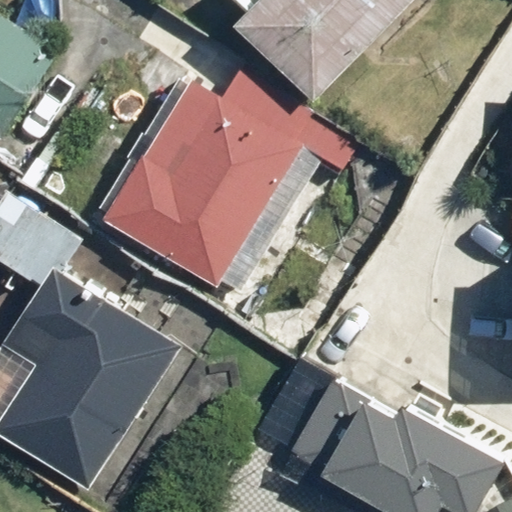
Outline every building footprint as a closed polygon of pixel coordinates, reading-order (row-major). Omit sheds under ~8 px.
[(1,0),(0,0),(0,129),(61,40),(1,0)] [(251,0),(256,4),(246,14),(327,94),(421,0),(251,0)] [(312,148),(200,77),(114,210),(227,281),(312,148)] [(195,342),(77,261),(92,240),(17,188),(0,212),(0,251),(51,287),(0,360),(0,409),(9,415),(3,423),(95,486),(195,342)] [(339,454),(336,459),(340,462),(410,511),(446,511),(462,490),(488,509),(511,475),(511,445),(422,381),(410,397),(389,383),(385,388),(352,365),(307,434),(339,454)]
